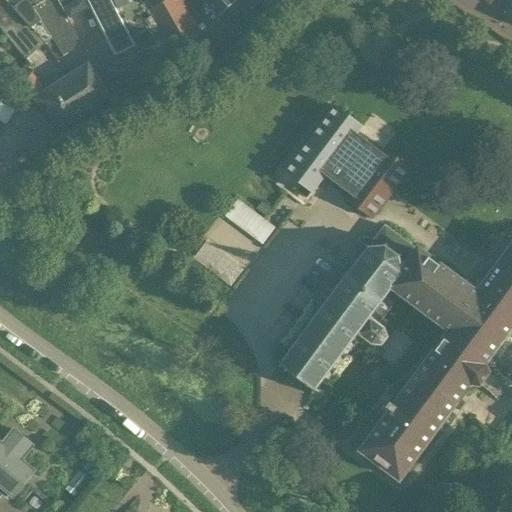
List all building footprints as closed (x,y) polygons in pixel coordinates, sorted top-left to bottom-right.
[(6,0),(27,24),(30,28),(40,39),(48,34),(39,21),(32,8),(26,0),(6,0)] [(56,0),(45,0),(43,1),(32,8),(39,21),(48,34),(63,56),(82,45),(56,0)] [(82,0),(83,1),(85,0),(108,0),(115,12),(125,30),(141,21),(138,14),(146,10),(141,0),(82,0)] [(135,48),(125,30),(115,12),(108,0),(85,0),(83,1),(114,59),(135,48)] [(167,0),(164,1),(164,0),(160,2),(161,4),(139,15),(161,55),(170,52),(199,37),(198,34),(216,17),(201,0),(167,0)] [(141,0),(146,10),(160,2),(164,0),(141,0)] [(203,0),(219,17),(237,0),(203,0)] [(511,0),(510,0),(510,1),(501,14),(511,21),(511,0)] [(45,44),(40,39),(30,28),(27,24),(23,27),(1,2),(0,2),(0,29),(8,40),(25,60),(45,44)] [(125,30),(135,48),(139,55),(155,46),(141,21),(125,30)] [(148,78),(126,68),(115,63),(94,62),(111,87),(114,85),(119,93),(148,78)] [(33,98),(37,103),(62,128),(109,99),(87,64),(45,90),(33,98)] [(33,98),(45,90),(31,73),(16,93),(30,101),(37,103),(33,98)] [(383,150),(380,153),(355,134),(361,126),(334,106),(283,173),(310,193),(324,174),(349,194),(345,200),(371,219),(409,170),(383,150)] [(392,287),(418,252),(384,226),(368,247),(362,244),(339,274),(341,275),(331,289),(325,285),(313,302),(317,307),(285,349),(289,352),(280,365),(314,390),(324,377),(328,380),(361,336),(370,343),(381,344),(387,336),(383,327),(378,324),(401,293),(392,287)] [(392,287),(401,293),(450,330),(361,450),(398,477),(469,382),(478,384),(486,372),(483,363),(511,324),(511,246),(476,295),(418,252),(392,287)] [(0,488),(12,498),(34,472),(20,460),(32,446),(12,430),(1,444),(0,443),(0,488)]
